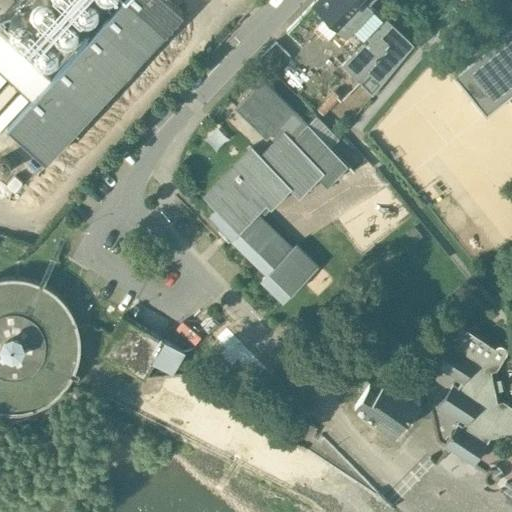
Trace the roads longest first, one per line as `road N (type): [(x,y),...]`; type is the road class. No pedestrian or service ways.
road 1 (residential): [(297,0),(191,110)]
road 2 (unknown): [(469,0),(370,111)]
